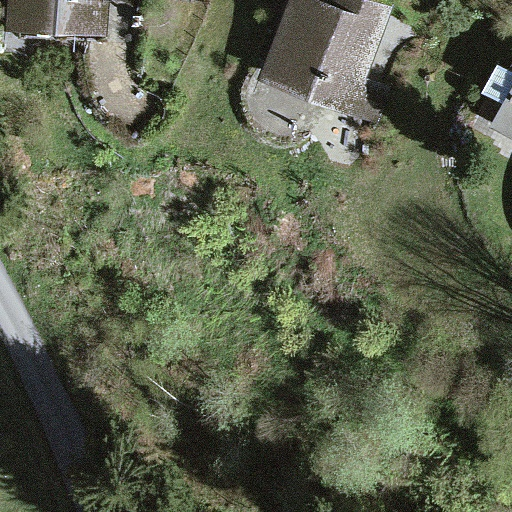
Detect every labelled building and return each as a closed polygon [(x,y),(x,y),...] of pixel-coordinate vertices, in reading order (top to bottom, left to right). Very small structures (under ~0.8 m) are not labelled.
[(21,0),(20,13),(75,17),(75,0),(21,0)] [(75,0),(75,17),(96,19),(97,0),(75,0)] [(347,0),(344,0),(339,14),(302,0),(301,0),(276,69),(316,84),(321,69),(351,81),(353,74),(377,11),(347,0)] [(506,100),(494,122),(496,123),(501,115),(511,121),(511,68),(499,62),(485,89),(506,100)] [(316,84),(380,108),(388,87),(353,74),(351,81),(321,69),(316,84)] [(511,131),(511,121),(501,115),(496,123),(511,131)]
